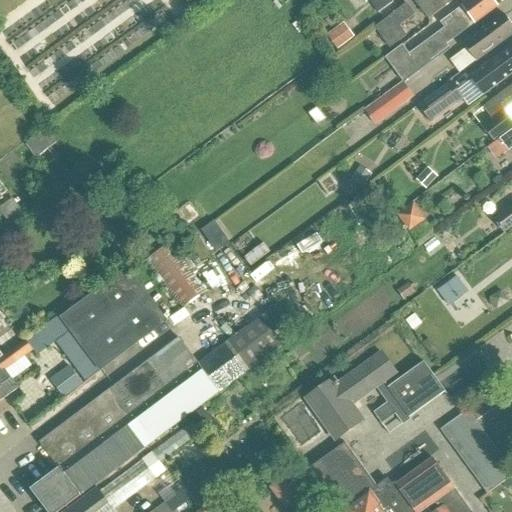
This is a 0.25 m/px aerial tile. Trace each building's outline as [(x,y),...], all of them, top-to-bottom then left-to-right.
[(92,0),(92,1),(93,0),(122,0),(86,28),(96,41),(124,19),(135,20),(155,5),(155,0),(92,0)] [(447,44),(499,7),(493,0),(471,0),(440,23),(444,28),(409,54),(403,45),(385,58),(404,83),(450,49),(447,44)] [(418,0),(416,2),(429,20),(455,0),(418,0)] [(407,4),(375,28),(391,48),(407,36),(400,27),(416,15),(407,4)] [(477,62),(511,36),(511,27),(503,15),(464,45),(477,62)] [(337,50),(354,37),(344,24),(327,36),(337,50)] [(485,95),(511,74),(511,47),(472,78),(485,95)] [(431,123),(464,99),(451,82),(418,106),(431,123)] [(375,126),(414,97),(403,83),(364,111),(375,126)] [(511,86),(484,107),(494,121),(484,129),(493,141),(511,127),(511,116),(509,112),(511,109),(511,86)] [(318,125),(325,119),(316,108),(309,114),(318,125)] [(511,130),(502,138),(511,149),(511,147),(511,130)] [(36,159),(37,160),(58,144),(48,131),(24,148),(34,161),(36,159)] [(314,170),(325,161),(315,148),(304,156),(314,170)] [(426,189),(437,177),(428,169),(417,181),(426,189)] [(131,205),(113,178),(93,192),(111,218),(131,205)] [(329,191),(323,183),(314,190),(320,198),(329,191)] [(0,209),(0,212),(9,225),(24,214),(13,199),(0,209)] [(409,232),(426,220),(414,203),(397,215),(409,232)] [(511,208),(494,221),(504,235),(511,229),(511,208)] [(201,229),(215,250),(228,242),(214,221),(201,229)] [(435,239),(424,247),(429,255),(441,246),(435,239)] [(147,261),(183,309),(207,291),(171,243),(147,261)] [(245,258),(251,266),(270,252),(264,243),(245,258)] [(169,321),(128,268),(60,319),(100,372),(169,321)] [(449,305),(468,290),(456,274),(437,289),(449,305)] [(397,292),(407,285),(404,280),(394,287),(397,292)] [(404,301),(415,293),(408,284),(407,285),(397,292),(404,301)] [(284,344),(297,335),(275,307),(199,364),(179,338),(40,443),(59,468),(31,489),(48,511),(60,511),(81,496),(82,497),(285,345),(284,344)] [(413,331),(422,324),(415,315),(406,321),(413,331)] [(2,400),(19,388),(6,370),(33,350),(28,343),(0,363),(0,404),(3,402),(2,400)] [(376,387),(387,403),(403,425),(411,419),(410,417),(446,392),(424,362),(389,387),(386,383),(399,374),(382,351),(337,384),(334,379),(307,399),(337,441),(364,422),(351,404),(376,387)] [(53,381),(66,398),(83,385),(70,369),(53,381)] [(468,410),(441,430),(451,444),(478,424),(468,410)] [(115,511),(114,510),(167,471),(161,462),(200,433),(192,422),(152,452),(150,449),(142,455),(144,458),(99,491),(98,489),(66,511),(115,511)] [(434,459),(397,486),(395,483),(393,485),(388,479),(377,487),(345,443),(314,466),(346,511),(344,511),(471,511),(454,489),(455,488),(434,459)] [(269,485),(285,508),(304,495),(288,472),(269,485)] [(173,511),(166,502),(153,511),(173,511)]
